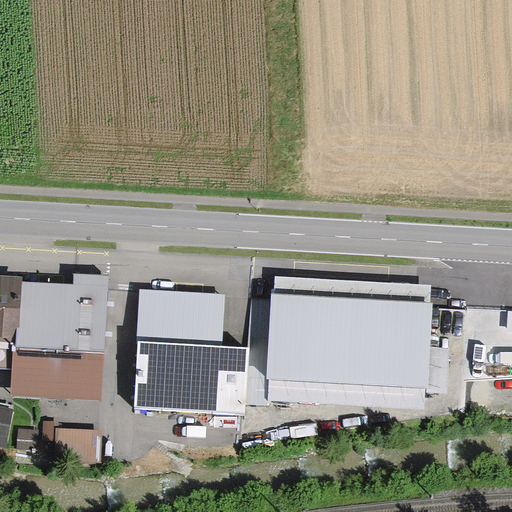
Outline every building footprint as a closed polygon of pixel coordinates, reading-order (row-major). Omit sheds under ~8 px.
[(120,290),(0,283),(0,349),(27,351),(24,396),(113,402),(120,290)] [(236,303),(149,299),(144,411),(263,416),(266,355),(234,354),(236,303)] [(452,313),(292,305),(288,385),(448,393),(452,313)] [(0,447),(11,451),(19,419),(0,414),(0,447)] [(111,436),(62,436),(62,462),(111,463),(111,436)]
